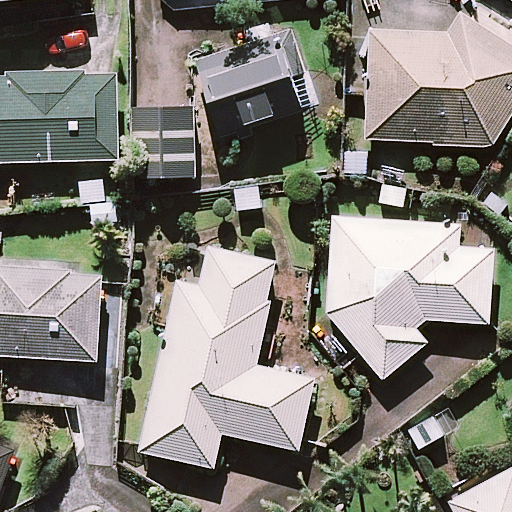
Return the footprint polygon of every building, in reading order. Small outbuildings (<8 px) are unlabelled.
[(511,43),(479,24),(365,33),(364,140),(498,141),(511,116),(511,43)] [(310,106),(291,33),(199,58),(218,131),(310,106)] [(117,72),(0,74),(0,161),(119,159),(117,72)] [(195,175),(193,106),(136,108),(138,177),(195,175)] [(458,246),(460,223),(335,215),(329,310),(382,378),(427,343),(414,326),(425,318),(490,322),(495,249),(458,246)] [(278,261),(210,246),(201,289),(177,284),(141,450),(215,466),(223,431),(300,448),(315,377),(256,364),(278,261)] [(0,354),(99,359),(103,271),(0,265),(0,354)] [(0,491),(15,449),(0,443),(0,491)] [(511,511),(511,466),(450,501),(455,511),(511,511)]
